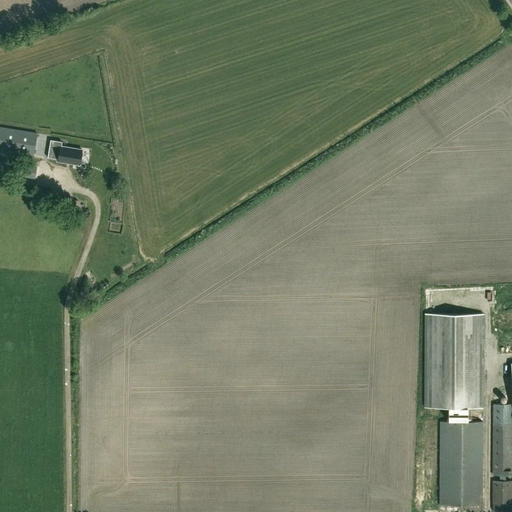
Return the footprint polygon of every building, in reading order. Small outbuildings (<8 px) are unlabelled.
[(0,151),(33,157),(37,133),(0,127),(0,151)] [(61,146),(62,142),(50,140),(47,157),(58,159),(57,161),(79,165),(82,150),(61,146)] [(51,182),(71,184),(72,172),(49,170),(49,164),(42,164),(42,171),(52,172),(51,182)] [(471,422),(470,408),(484,408),(484,313),(425,313),(424,407),(447,407),(447,422),(441,421),(440,504),(482,504),(483,422),(471,422)] [(511,474),(511,403),(494,404),(493,475),(511,474)] [(511,511),(511,480),(493,480),(493,511),(511,511)]
